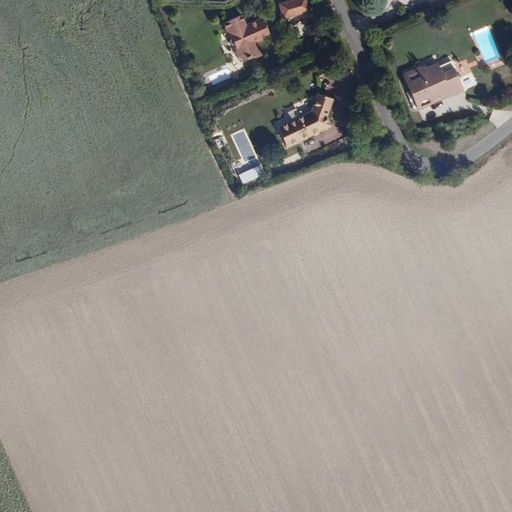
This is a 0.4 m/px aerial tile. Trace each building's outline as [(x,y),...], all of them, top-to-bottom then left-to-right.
[(281,21),(306,14),(301,0),(300,0),(277,7),(281,21)] [(252,59),(256,57),(250,44),(251,40),(255,41),(258,40),(267,36),(261,24),(257,25),(256,23),(243,29),(238,18),(220,27),(224,36),(226,35),(229,41),(226,47),(232,49),(235,54),(233,55),(237,66),(252,59)] [(260,43),(258,40),(255,41),(251,40),(250,44),(256,57),(252,59),(254,61),(260,59),(254,45),(260,43)] [(465,63),(451,69),(457,83),(471,77),(465,63)] [(435,65),(418,72),(420,77),(437,70),(435,65)] [(449,65),(437,70),(439,74),(451,69),(449,65)] [(401,80),(415,113),(432,106),(431,102),(447,95),(449,100),(462,94),(457,83),(451,69),(439,74),(437,70),(420,77),(418,72),(401,80)] [(331,102),(315,97),(309,116),(276,132),(285,151),(329,130),(325,120),(331,102)]
